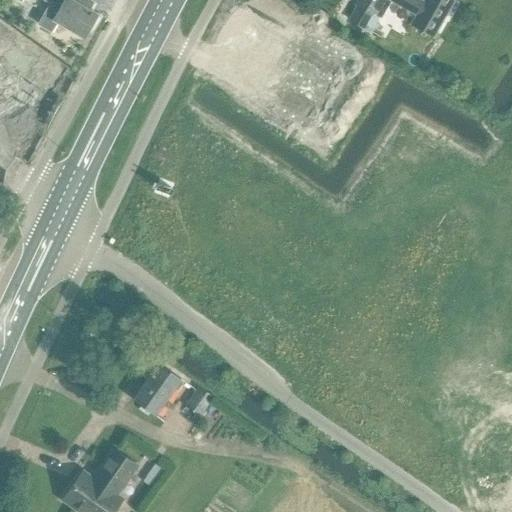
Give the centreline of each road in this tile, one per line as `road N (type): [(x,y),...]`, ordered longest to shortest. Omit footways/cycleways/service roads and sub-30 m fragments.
road 1 (residential): [(53,215),(450,511)]
road 2 (secondary): [(161,0),(66,188)]
road 3 (secondary): [(53,215),(0,334)]
